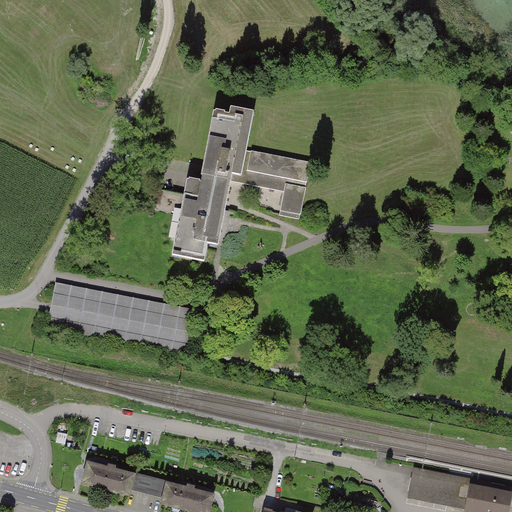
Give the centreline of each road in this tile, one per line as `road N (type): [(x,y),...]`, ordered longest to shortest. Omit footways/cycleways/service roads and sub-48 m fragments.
road 1 (residential): [(405,511),(373,473),(262,444),(79,409),(31,429)]
road 2 (unclassified): [(0,302),(35,289),(120,131)]
